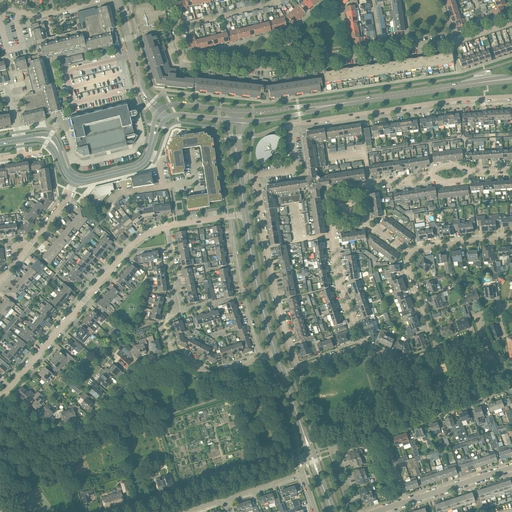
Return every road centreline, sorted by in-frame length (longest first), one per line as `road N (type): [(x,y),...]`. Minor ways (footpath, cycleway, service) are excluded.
road 1 (residential): [(256,175),(293,168),(294,123),(511,96)]
road 2 (residential): [(3,392),(126,249),(165,226)]
road 3 (residential): [(3,392),(57,434),(93,423),(139,369),(172,357)]
road 4 (residential): [(300,369),(274,289),(256,175)]
road 5 (residential): [(215,61),(216,49),(292,30),(314,9),(341,9),(347,54)]
road 6 (residential): [(262,358),(228,215)]
road 7 (tertiary): [(276,354),(244,213)]
road 8 (tertiary): [(332,511),(283,375)]
road 9 (residential): [(382,429),(511,378)]
road 10 (residential): [(215,61),(265,67),(347,54)]
road 11 (tertiary): [(358,100),(486,81)]
road 12 (tertiary): [(358,100),(235,110)]
road 13 (residential): [(362,346),(340,285),(333,228)]
road 14 (residential): [(350,511),(330,448),(382,429)]
road 15 (tertiary): [(239,120),(358,100)]
